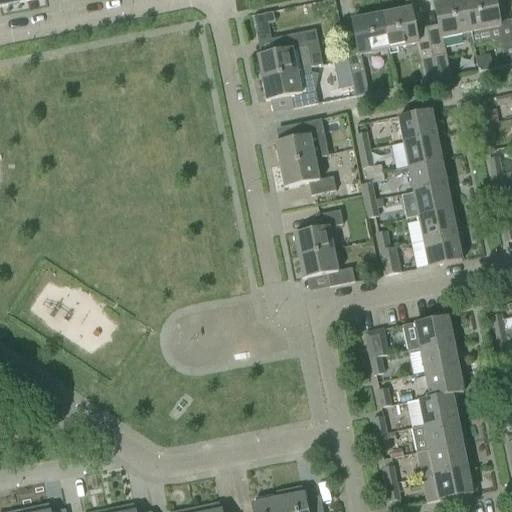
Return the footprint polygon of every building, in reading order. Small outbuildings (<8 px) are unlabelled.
[(0,0),(0,8),(22,4),(20,0),(0,0)] [(470,35),(462,0),(460,0),(433,5),(441,41),(470,35)] [(493,0),(462,0),(470,35),(499,29),(493,0)] [(410,10),(380,16),(387,51),(417,45),(410,10)] [(254,19),(256,28),(267,26),(265,16),(254,19)] [(387,51),(380,16),(351,22),(358,57),(387,51)] [(256,57),(261,80),(296,73),(296,72),(310,69),(306,49),(318,46),(315,32),(278,40),(281,52),(256,57)] [(511,66),(511,42),(501,45),(505,68),(511,66)] [(488,56),(474,59),(477,74),(491,71),(488,56)] [(446,57),(431,60),(436,82),(450,80),(446,57)] [(436,82),(431,60),(418,62),(423,85),(436,82)] [(347,62),(333,65),(335,73),(348,70),(347,62)] [(296,73),(261,80),(266,103),(290,98),(293,111),(318,106),(315,92),(318,76),(311,75),(310,69),(296,72),(296,73)] [(350,75),(354,99),(368,96),(363,73),(350,75)] [(477,112),(481,129),(491,127),(498,125),(495,112),(488,114),(487,110),(477,112)] [(397,119),(402,145),(436,138),(430,112),(397,119)] [(274,144),(279,167),(314,160),(328,157),(321,121),(296,126),(299,139),(274,144)] [(491,127),(481,129),(484,146),(494,144),(491,127)] [(355,137),(359,154),(369,152),(365,135),(355,137)] [(402,145),(407,170),(441,163),(436,138),(402,145)] [(369,152),(359,154),(362,171),(372,169),(371,162),(369,152)] [(314,160),(279,167),(284,190),(308,185),(310,198),(335,193),(332,179),(318,182),(314,160)] [(487,162),(491,178),(501,176),(497,160),(487,162)] [(407,170),(412,194),(446,188),(441,163),(407,170)] [(501,176),(491,178),(494,195),(504,193),(501,176)] [(361,187),(364,204),(374,202),(371,185),(361,187)] [(412,194),(417,219),(451,212),(446,188),(412,194)] [(374,202),(364,204),(368,221),(377,219),(374,202)] [(497,211),(501,228),(511,226),(507,209),(497,211)] [(417,219),(423,244),(456,237),(451,212),(417,219)] [(293,236),(298,259),(333,251),(328,230),(342,227),(339,213),(315,218),(317,231),(293,236)] [(511,232),(511,226),(501,228),(504,245),(511,243),(511,232)] [(376,236),(379,253),(389,251),(385,234),(376,236)] [(456,237),(423,244),(428,269),(461,263),(456,237)] [(333,251),(298,259),(302,281),(327,276),(329,289),(354,284),(351,270),(337,273),(333,251)] [(389,251),(379,253),(382,270),(392,268),(389,251)] [(490,319),(494,336),(504,334),(504,333),(501,322),(500,317),(499,308),(491,310),(493,318),(490,319)] [(414,325),(419,351),(452,344),(447,319),(414,325)] [(511,320),(501,322),(504,333),(511,331),(511,320)] [(387,357),(382,332),(364,335),(370,361),(379,359),(387,357)] [(504,334),(494,336),(498,356),(508,354),(504,334)] [(419,351),(424,376),(457,369),(452,344),(419,351)] [(381,368),(380,360),(379,359),(370,361),(373,378),(383,376),(381,368)] [(500,368),(504,385),(511,382),(511,374),(510,366),(500,368)] [(424,376),(429,400),(451,396),(452,397),(463,395),(457,369),(424,376)] [(376,393),(380,410),(390,408),(386,391),(376,393)] [(496,396),(499,413),(509,411),(506,394),(496,396)] [(406,404),(411,430),(457,421),(452,397),(451,396),(429,400),(406,404)] [(511,425),(509,411),(499,413),(503,429),(511,427),(511,425)] [(372,421),(376,438),(385,436),(382,419),(372,421)] [(416,455),(428,453),(462,446),(457,421),(411,430),(416,455)] [(385,436),(376,438),(379,455),(389,453),(386,440),(385,436)] [(428,453),(433,477),(467,471),(462,446),(428,453)] [(394,453),(389,454),(390,459),(403,457),(402,451),(401,450),(394,452),(394,453)] [(382,470),(386,487),(395,485),(392,468),(382,470)] [(467,471),(433,477),(422,480),(427,505),(472,496),(467,471)] [(395,485),(386,487),(389,504),(399,502),(395,485)] [(275,494),(277,502),(279,511),(305,511),(301,489),(275,494)] [(279,511),(277,502),(275,502),(273,497),(254,501),(255,506),(251,507),(252,511),(279,511)]
